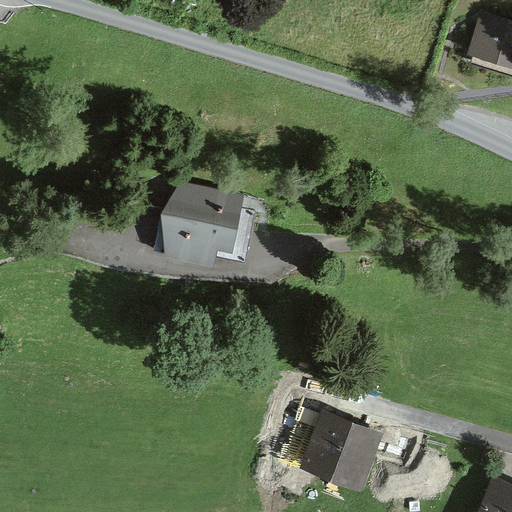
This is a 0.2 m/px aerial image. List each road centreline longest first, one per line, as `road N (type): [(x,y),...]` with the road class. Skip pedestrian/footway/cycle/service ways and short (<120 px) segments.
road 1 (tertiary): [(511,151),(374,93),(54,0)]
road 2 (residential): [(315,384),(511,442)]
